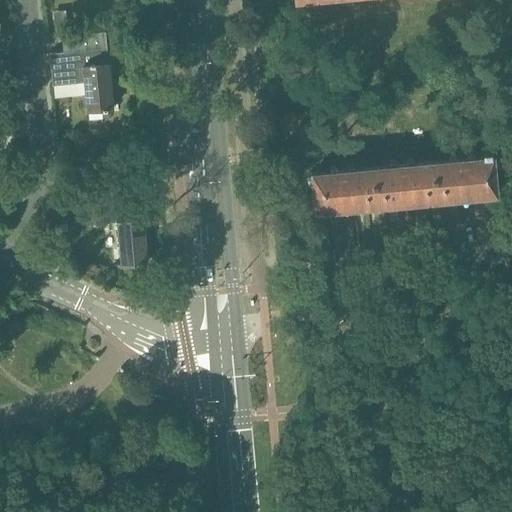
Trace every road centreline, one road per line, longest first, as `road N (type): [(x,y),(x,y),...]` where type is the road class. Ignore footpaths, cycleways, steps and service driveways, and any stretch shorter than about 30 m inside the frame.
road 1 (residential): [(346,292),(320,298),(268,289),(255,258),(234,0)]
road 2 (primary): [(227,342),(230,290),(207,0)]
road 3 (residential): [(7,266),(42,183),(26,0)]
road 4 (residential): [(227,342),(162,340),(7,266)]
road 5 (primary): [(196,160),(204,292),(227,342)]
road 6 (residential): [(346,292),(511,249)]
road 7 (primary): [(241,511),(227,342)]
road 8 (unclassified): [(162,0),(172,109),(196,160)]
road 9 (primary): [(188,0),(196,160)]
